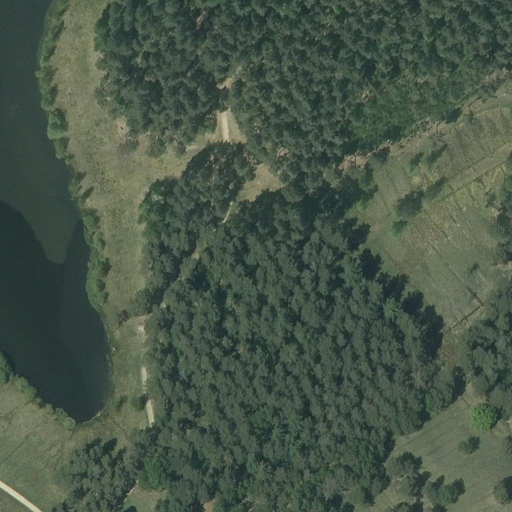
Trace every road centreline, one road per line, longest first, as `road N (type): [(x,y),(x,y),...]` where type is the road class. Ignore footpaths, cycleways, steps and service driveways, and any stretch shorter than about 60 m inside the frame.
road 1 (track): [(218,83),(230,197),(145,338),(152,451),(115,511)]
road 2 (track): [(218,83),(388,0)]
